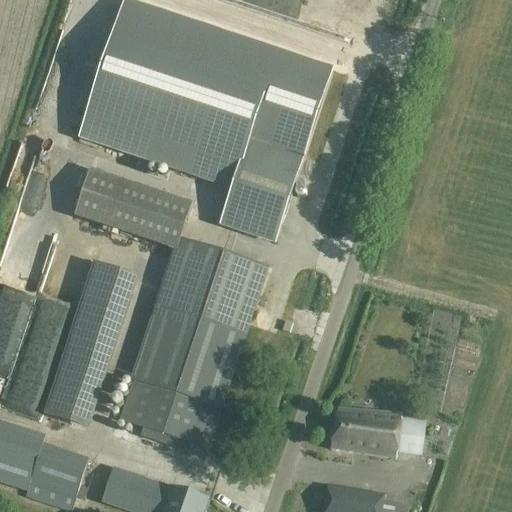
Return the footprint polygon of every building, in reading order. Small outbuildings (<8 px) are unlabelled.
[(334,73),(126,3),(82,135),(235,186),(222,226),(251,236),(255,237),(260,237),(264,237),(269,236),(273,234),(277,231),(280,228),(283,224),(285,220),(285,219),(334,73)] [(193,206),(91,172),(75,217),(178,251),(121,422),(144,430),(141,438),(205,460),(208,451),(246,336),(268,270),(181,241),(193,206)] [(50,282),(46,294),(72,304),(88,261),(61,251),(50,282)] [(89,263),(46,416),(93,430),(136,276),(89,263)] [(0,375),(10,379),(5,393),(39,404),(57,350),(39,344),(44,326),(18,318),(15,328),(4,325),(0,337),(0,336),(0,375)] [(396,461),(402,417),(338,411),(331,451),(396,461)] [(46,439),(0,423),(0,485),(27,494),(26,500),(63,511),(73,511),(77,500),(85,502),(89,490),(82,488),(91,461),(44,446),(46,439)] [(206,511),(210,502),(113,470),(101,505),(121,511),(206,511)] [(383,511),(386,497),(328,489),(324,511),(383,511)]
